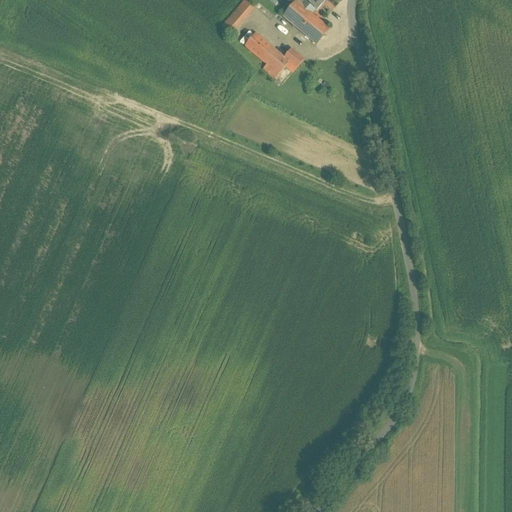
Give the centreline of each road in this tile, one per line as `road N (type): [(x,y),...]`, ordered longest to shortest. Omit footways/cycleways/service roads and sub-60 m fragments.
road 1 (unclassified): [(325,511),(382,444),(416,375),(411,261),(357,0)]
road 2 (track): [(397,201),(357,196),(204,133)]
